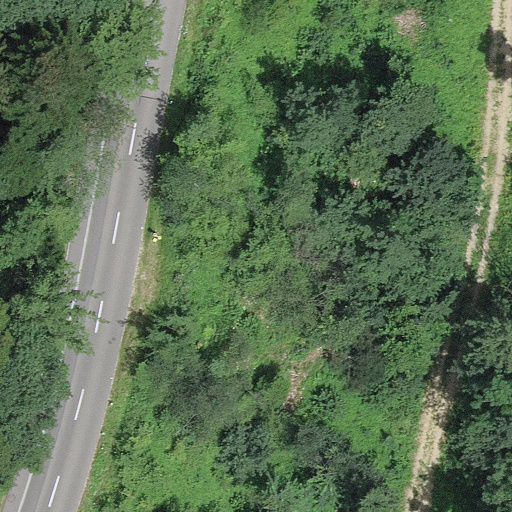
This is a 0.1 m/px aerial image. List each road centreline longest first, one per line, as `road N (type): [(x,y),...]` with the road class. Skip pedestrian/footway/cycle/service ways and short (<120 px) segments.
road 1 (unclassified): [(155,0),(122,192),(43,511)]
road 2 (track): [(416,511),(508,0)]
